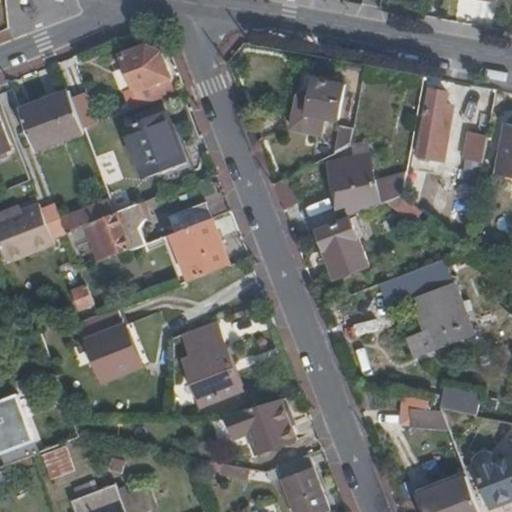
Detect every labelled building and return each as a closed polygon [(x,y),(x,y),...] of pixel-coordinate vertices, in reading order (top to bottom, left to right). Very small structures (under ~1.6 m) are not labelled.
[(133,90),(127,92),(133,110),(178,93),(171,76),(173,75),(162,49),(149,44),(125,53),(137,82),(132,85),(133,90)] [(313,78),(302,76),(301,84),(312,86),(313,78)] [(338,120),(345,84),(313,78),(312,86),(301,84),(293,126),(324,132),(326,118),(338,120)] [(425,145),(449,149),(453,124),(450,123),(453,103),(446,102),(448,90),(431,87),(425,119),(429,119),(425,145)] [(69,91),(22,109),(37,148),(85,130),(85,129),(69,91)] [(124,128),(144,179),(159,174),(192,161),(176,123),(172,124),(167,112),(124,128)] [(0,117),(0,151),(12,147),(0,117)] [(354,123),(343,121),(337,148),(351,141),(354,123)] [(511,176),(511,122),(502,121),(493,173),(511,176)] [(484,161),(489,135),(472,131),(466,158),(484,161)] [(373,153),(338,158),(346,216),(389,199),(402,193),(403,193),(407,171),(377,177),(373,153)] [(196,172),(192,161),(159,174),(163,185),(196,172)] [(289,175),(275,182),(286,207),(299,202),(289,175)] [(402,193),(389,199),(417,220),(425,209),(403,193),(402,193)] [(117,210),(111,196),(63,214),(69,228),(117,210)] [(147,198),(119,209),(134,247),(147,242),(141,225),(147,215),(152,213),(147,198)] [(209,201),(173,215),(178,230),(214,217),(209,201)] [(55,245),(53,241),(71,234),(69,228),(63,214),(59,203),(40,210),(38,204),(24,209),(22,205),(0,213),(0,239),(10,264),(55,245)] [(69,228),(71,234),(75,245),(94,238),(102,258),(134,247),(119,209),(117,210),(69,228)] [(178,230),(175,231),(192,278),(232,263),(214,217),(178,230)] [(321,230),(339,277),(371,264),(353,217),(321,230)] [(484,235),(474,233),(472,243),(482,244),(484,235)] [(75,289),(83,308),(98,303),(90,283),(75,289)] [(454,283),(416,298),(429,331),(412,338),(419,357),(476,334),(454,283)] [(102,313),(80,321),(104,382),(143,366),(119,306),(102,313)] [(493,308),(479,313),(486,332),(501,327),(493,308)] [(204,402),(244,387),(217,320),(183,334),(192,354),(186,358),(204,402)] [(36,355),(30,332),(16,336),(22,358),(36,355)] [(448,386),(444,407),(480,415),(484,393),(448,386)] [(433,398),(408,393),(403,419),(451,426),(443,407),(432,405),(433,398)] [(0,401),(0,447),(2,453),(37,440),(21,394),(0,401)] [(256,453),(299,435),(284,397),(227,413),(237,436),(248,432),(256,453)] [(45,453),(54,478),(79,469),(69,444),(45,453)] [(480,464),(494,502),(511,494),(511,456),(500,461),(498,457),(497,454),(494,452),(489,451),(484,453),(481,456),(480,459),(480,464)] [(335,511),(311,453),(271,469),(269,470),(291,507),(297,505),(300,511),(335,511)] [(223,469),(227,470),(227,475),(252,479),(251,468),(224,463),(223,469)] [(484,511),(470,474),(420,494),(427,511),(484,511)] [(80,511),(131,511),(124,493),(119,481),(99,489),(95,479),(76,487),(80,497),(75,499),(80,511)] [(153,482),(144,485),(152,506),(162,502),(153,482)] [(144,485),(124,493),(131,511),(136,511),(152,506),(144,485)]
